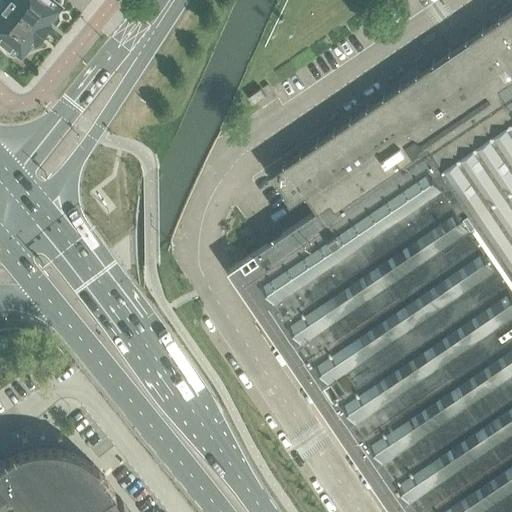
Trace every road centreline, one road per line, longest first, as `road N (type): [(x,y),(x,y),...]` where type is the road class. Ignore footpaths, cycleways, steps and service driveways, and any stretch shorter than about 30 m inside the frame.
road 1 (unclassified): [(360,511),(203,276),(200,224),(241,154),(473,0)]
road 2 (primary): [(260,511),(39,208)]
road 3 (primary): [(4,246),(215,511)]
road 4 (residential): [(0,423),(64,383),(79,387),(178,511)]
road 5 (tertiary): [(39,208),(96,133),(130,46)]
road 6 (tertiary): [(130,46),(67,100),(8,172)]
